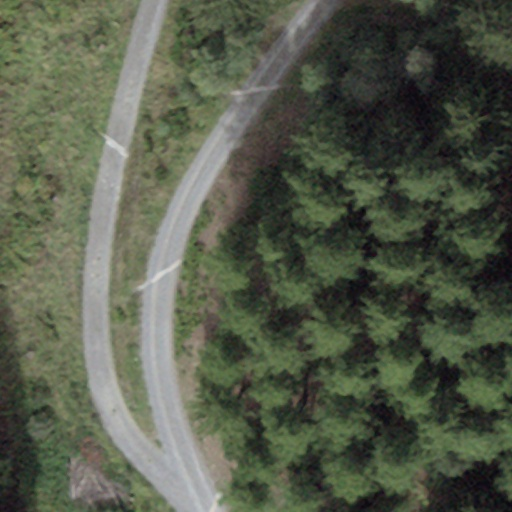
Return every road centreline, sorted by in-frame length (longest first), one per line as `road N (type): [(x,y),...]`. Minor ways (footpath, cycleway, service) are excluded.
road 1 (track): [(194,496),(163,368),(165,269),(186,195),(287,21),(310,0)]
road 2 (track): [(194,496),(122,417),(96,321),(120,128),(153,0)]
